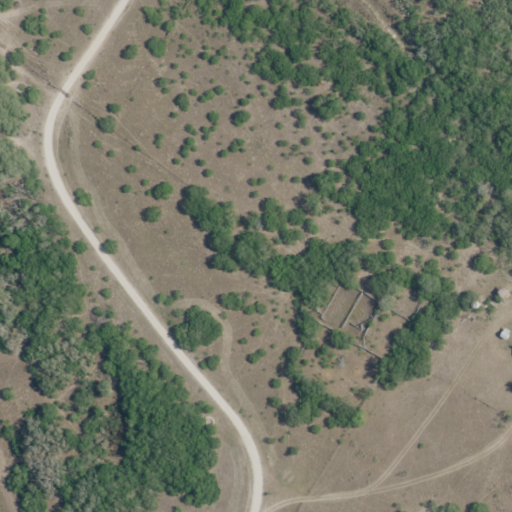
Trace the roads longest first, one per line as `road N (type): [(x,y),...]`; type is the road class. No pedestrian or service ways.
road 1 (residential): [(256,511),(260,498),(241,417),(84,186),(88,57),(112,0)]
road 2 (residential): [(260,498),(375,503),(475,489),(500,511)]
